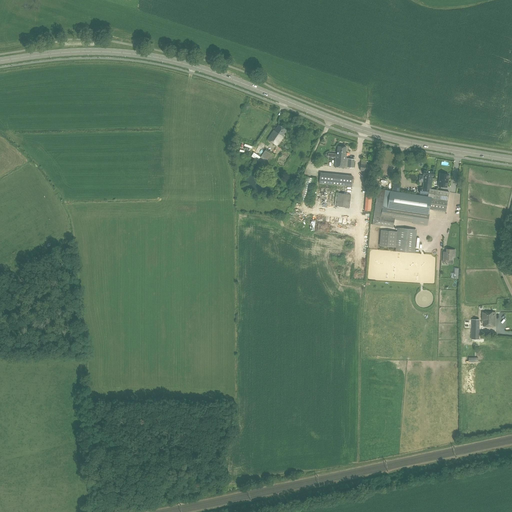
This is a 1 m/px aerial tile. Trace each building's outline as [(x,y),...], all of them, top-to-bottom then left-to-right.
[(267,139),(272,142),(276,146),(282,136),(286,130),(278,125),(274,131),(274,130),(267,139)] [(335,155),(334,166),(347,168),(347,167),(353,168),(354,160),(348,159),(349,158),(346,158),(347,153),(345,153),(346,147),(338,146),(337,155),(335,155)] [(251,156),(267,167),(274,155),(266,149),(262,155),(258,153),(257,155),(254,152),(251,156)] [(360,171),(372,172),(373,165),(366,164),(367,161),(361,160),(360,171)] [(434,172),(423,171),(423,175),(424,175),(423,183),(422,188),(421,187),(420,194),(428,195),(428,189),(431,190),(431,189),(432,176),(433,176),(434,172)] [(341,182),(344,182),(352,183),(353,176),(324,173),(322,185),(333,186),(341,188),(342,183),(341,183),(341,182)] [(442,173),(442,174),(440,174),(438,186),(447,187),(448,175),(446,174),(446,173),(442,173)] [(305,176),(300,196),(304,197),(309,177),(305,176)] [(392,190),(399,191),(401,183),(393,182),(392,190)] [(372,225),(393,228),(395,218),(381,216),(381,213),(413,217),(412,224),(427,226),(429,207),(446,210),(449,192),(431,189),(431,190),(429,189),(428,196),(378,189),(372,225)] [(364,211),(371,212),(372,191),(366,190),(364,211)] [(335,206),(349,208),(351,195),(337,193),(335,206)] [(395,252),(415,253),(417,230),(397,228),(397,231),(380,230),(379,245),(395,246),(395,252)] [(442,262),(448,262),(448,264),(452,264),(453,260),(452,260),(452,250),(446,250),(446,253),(443,253),(442,262)] [(482,320),(484,320),(483,326),(495,326),(495,312),(484,312),(482,312),(482,320)]
